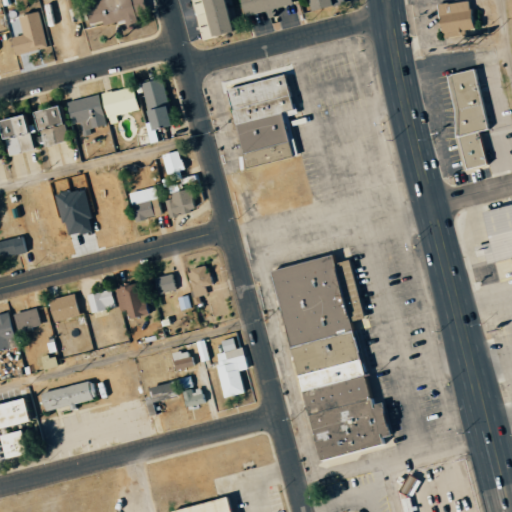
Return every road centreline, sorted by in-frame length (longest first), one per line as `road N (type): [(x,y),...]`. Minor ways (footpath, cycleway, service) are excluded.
road 1 (residential): [(305,511),(167,0)]
road 2 (primary): [(477,395),(388,0)]
road 3 (residential): [(0,490),(280,418)]
road 4 (residential): [(0,289),(229,229)]
road 5 (residential): [(187,71),(391,15)]
road 6 (residential): [(0,90),(180,45)]
